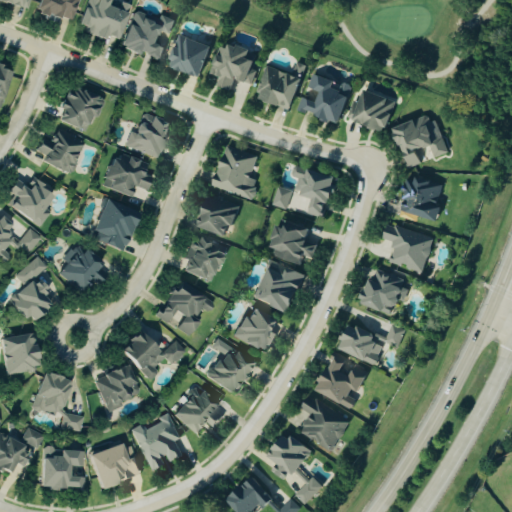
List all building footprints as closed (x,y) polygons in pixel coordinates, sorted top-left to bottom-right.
[(0,0),(0,2),(27,8),(28,0),(0,0)] [(35,0),(32,9),(69,23),(77,0),(35,0)] [(115,39),(128,5),(113,0),(85,0),(77,24),(82,26),(81,31),(103,40),(104,35),(115,39)] [(172,22),(130,9),(119,48),(161,60),(172,22)] [(166,67),(197,78),(209,46),(177,35),(166,67)] [(251,85),(255,71),(249,69),(252,61),(245,59),(247,51),(218,42),(209,74),(218,77),(215,87),(229,91),(233,80),(251,85)] [(288,110),(304,66),(295,63),(291,75),(266,66),(255,99),(288,110)] [(0,99),(3,91),(9,71),(0,67),(0,99)] [(337,124),(349,87),(311,74),(307,88),(317,92),(314,102),(300,97),(296,112),(305,115),(305,114),(337,124)] [(83,131),(89,116),(96,118),(103,99),(66,86),(54,121),(83,131)] [(393,101),(360,90),(357,102),(352,100),(346,120),(383,132),(393,101)] [(158,157),(167,122),(137,113),(127,148),(158,157)] [(446,153),(435,120),(428,122),(425,115),(391,128),(405,168),(431,159),(446,153)] [(83,142),(55,128),(39,161),(67,175),(83,142)] [(210,186),(250,201),(257,181),(249,178),(257,157),(225,145),(210,186)] [(129,197),(133,186),(141,189),(149,164),(119,154),(117,161),(107,157),(98,187),(129,197)] [(333,176),(294,165),(291,176),(298,178),(294,192),(310,197),(305,213),(320,218),(333,176)] [(434,222),(443,183),(405,175),(396,217),(416,222),(417,218),(434,222)] [(38,227),(48,212),(41,208),(52,192),(31,179),(25,188),(12,180),(4,192),(11,196),(5,205),(38,227)] [(286,210),(291,191),(277,187),(271,206),(286,210)] [(193,227),(222,237),(226,226),(231,227),(238,205),(204,194),(193,227)] [(118,251),(135,212),(103,198),(89,230),(98,234),(95,241),(118,251)] [(0,248),(10,237),(4,230),(8,225),(0,217),(0,248)] [(300,265),(302,257),(311,260),(315,245),(304,241),(308,228),(284,220),(281,228),(274,226),(267,247),(278,251),(276,258),(300,265)] [(432,238),(385,224),(381,239),(393,243),(387,263),(422,273),(432,238)] [(212,282),(223,246),(191,236),(180,272),(212,282)] [(96,283),(103,275),(95,268),(100,262),(76,242),(61,260),(65,264),(56,274),(79,293),(90,279),(96,283)] [(13,275),(22,287),(7,299),(25,322),(49,304),(41,294),(46,290),(35,276),(45,268),(36,257),(13,275)] [(251,299),(285,314),(303,275),(269,260),(251,299)] [(357,303),(389,316),(396,300),(402,303),(407,290),(401,287),(404,280),(372,267),(357,303)] [(213,301),(175,281),(154,318),(165,323),(172,311),(181,316),(174,328),(187,335),(201,310),(207,313),(213,301)] [(231,337),(267,351),(274,334),(271,332),(276,320),(249,309),(245,318),(240,316),(231,337)] [(116,350),(148,381),(156,372),(152,368),(162,358),(170,365),(184,351),(173,340),(169,344),(148,323),(139,331),(136,329),(116,350)] [(336,349),(373,366),(383,343),(397,349),(405,330),(391,324),(384,340),(346,323),(338,340),(340,340),(336,349)] [(36,371),(32,344),(28,344),(27,334),(0,337),(0,352),(3,375),(36,371)] [(233,395),(253,362),(214,339),(210,347),(219,353),(204,377),(233,395)] [(312,390),(350,410),(354,401),(350,399),(365,371),(352,364),(348,370),(342,367),(347,359),(332,352),(312,390)] [(118,401),(137,393),(125,363),(115,368),(113,365),(99,371),(102,378),(93,381),(105,412),(121,406),(118,401)] [(41,371),(27,407),(48,415),(52,406),(58,408),(68,382),(41,371)] [(194,435),(206,422),(213,428),(221,419),(212,410),(217,404),(197,386),(171,413),(194,435)] [(349,420),(306,396),(299,409),(309,415),(298,434),(331,452),(349,420)] [(79,432),(82,417),(62,413),(59,428),(79,432)] [(129,429),(151,472),(166,465),(166,464),(182,456),(175,441),(179,439),(166,413),(157,418),(159,422),(144,430),(141,424),(129,429)] [(42,435),(25,428),(18,443),(0,434),(0,472),(8,476),(13,464),(21,468),(30,447),(35,450),(42,435)] [(269,472),(287,483),(307,450),(280,432),(264,457),(274,463),(269,472)] [(96,488),(139,476),(133,456),(122,459),(118,444),(86,453),(96,488)] [(82,450),(39,448),(37,488),(81,490),(82,477),(66,476),(67,465),(81,466),(82,450)] [(223,498),(233,511),(250,511),(257,507),(260,509),(270,501),(251,476),(223,498)] [(321,487),(311,477),(294,495),(304,505),(321,487)] [(296,511),(300,509),(290,499),(277,511),(296,511)]
